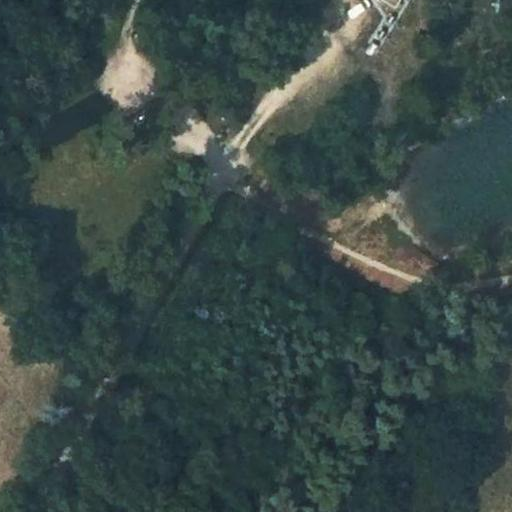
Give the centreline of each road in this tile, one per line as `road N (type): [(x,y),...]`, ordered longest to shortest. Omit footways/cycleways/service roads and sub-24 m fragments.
road 1 (track): [(231,186),(42,511)]
road 2 (track): [(511,274),(381,277),(231,186)]
road 3 (track): [(124,43),(207,123),(231,186)]
